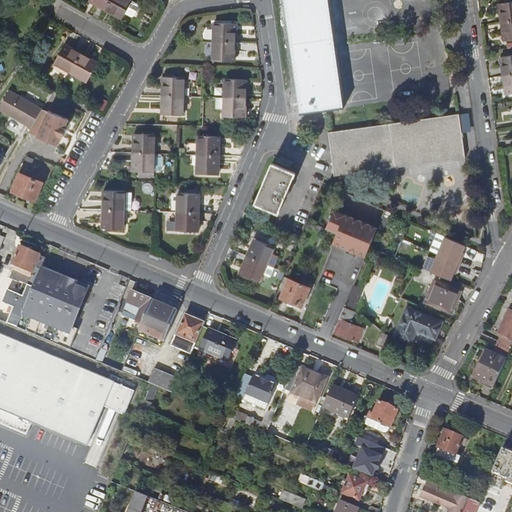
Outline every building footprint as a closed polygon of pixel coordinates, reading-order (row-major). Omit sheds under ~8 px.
[(106,10),(111,0),(89,0),(89,1),(98,6),(106,10)] [(132,0),(111,0),(106,10),(116,16),(122,19),(132,0)] [(284,0),(300,114),(326,110),(344,108),(328,0),(284,0)] [(511,1),(498,4),(501,23),(511,21),(511,1)] [(511,40),(511,21),(501,23),(504,41),(511,40)] [(214,23),(213,42),(235,43),(235,24),(214,23)] [(234,62),(235,43),(213,42),(212,61),(234,62)] [(71,73),(81,54),(71,48),(65,45),(54,64),(71,73)] [(89,58),(81,54),(71,73),(87,82),(98,63),(89,58)] [(511,55),(500,57),(503,76),(511,74),(511,55)] [(511,93),(511,74),(503,76),(506,95),(511,93)] [(163,77),(162,96),(184,96),(184,77),(163,77)] [(225,79),(224,98),(246,98),(246,79),(225,79)] [(0,108),(0,109),(31,128),(42,109),(11,91),(0,108)] [(184,96),(162,96),(161,115),(183,115),(184,96)] [(246,98),(224,98),(217,98),(216,108),(224,108),(223,117),(245,118),(246,98)] [(28,133),(37,137),(48,111),(42,109),(31,128),(28,133)] [(48,111),(37,137),(57,146),(61,137),(62,138),(66,130),(65,129),(69,120),(48,111)] [(465,158),(459,114),(328,132),(334,176),(405,166),(465,158)] [(134,134),(133,153),(155,153),(155,135),(134,134)] [(198,136),(197,155),(219,155),(220,136),(198,136)] [(165,172),(165,153),(157,152),(156,172),(165,172)] [(155,153),(133,153),(132,172),(154,172),(155,153)] [(218,175),(219,155),(197,155),(196,174),(218,175)] [(255,203),(279,213),(295,174),(272,164),(255,203)] [(12,191),(35,201),(43,183),(19,173),(12,191)] [(103,191),(103,210),(125,210),(125,192),(103,191)] [(177,212),(199,213),(199,194),(177,193),(177,212)] [(124,229),(125,210),(103,210),(102,229),(124,229)] [(334,210),(326,229),(337,233),(333,244),(358,254),(366,257),(370,247),(378,228),(370,225),(334,210)] [(198,232),(199,213),(177,212),(177,231),(198,232)] [(176,220),(169,220),(168,230),(176,231),(176,220)] [(465,245),(457,241),(445,236),(437,233),(431,247),(439,251),(438,254),(460,264),(463,256),(461,255),(465,245)] [(254,239),(247,256),(267,264),(274,267),(279,256),(275,254),(274,256),(271,255),(274,247),(254,239)] [(9,277),(22,283),(18,293),(6,288),(1,301),(12,307),(6,322),(16,326),(40,268),(44,259),(38,257),(39,255),(20,247),(12,264),(14,265),(9,277)] [(438,254),(431,272),(451,280),(455,270),(457,271),(460,264),(438,254)] [(260,282),(267,264),(247,256),(240,274),(260,282)] [(92,290),(40,268),(16,326),(67,348),(74,351),(82,330),(76,328),(92,290)] [(280,298),(302,307),(309,288),(288,279),(280,298)] [(437,306),(452,312),(461,292),(446,285),(437,306)] [(353,286),(345,305),(339,319),(333,334),(358,343),(363,329),(347,322),(349,315),(352,316),(354,312),(350,310),(351,306),(356,308),(363,290),(353,286)] [(136,322),(140,324),(150,300),(130,292),(125,302),(141,309),(136,322)] [(175,311),(150,300),(140,324),(137,332),(162,342),(175,311)] [(339,319),(345,305),(338,303),(333,317),(339,319)] [(416,330),(435,338),(442,322),(407,308),(395,336),(411,342),(416,330)] [(486,351),(475,377),(494,386),(511,346),(511,310),(509,309),(497,334),(501,335),(492,354),(486,351)] [(172,345),(191,352),(194,347),(202,327),(204,323),(184,315),(172,345)] [(235,341),(202,327),(194,347),(227,361),(235,341)] [(387,335),(381,332),(376,345),(383,347),(387,335)] [(0,334),(0,422),(25,433),(30,421),(84,444),(103,400),(124,409),(131,391),(0,334)] [(108,345),(102,342),(94,360),(98,361),(101,362),(108,345)] [(327,379),(294,365),(284,388),(316,402),(327,379)] [(180,380),(153,369),(147,382),(149,383),(174,394),(180,380)] [(252,376),(244,394),(267,403),(275,386),(252,376)] [(323,406),(349,417),(358,396),(331,386),(323,406)] [(392,426),(403,431),(408,416),(377,402),(371,415),(367,413),(366,418),(369,419),(366,427),(388,436),(392,426)] [(246,417),(228,409),(225,416),(243,423),(246,417)] [(438,447),(455,454),(460,443),(462,437),(462,436),(445,430),(438,447)] [(511,511),(511,445),(505,442),(492,472),(507,478),(506,482),(511,484),(511,511)] [(455,454),(438,447),(436,454),(458,463),(460,455),(455,454)] [(341,485),(345,486),(349,476),(346,474),(341,485)] [(359,501),(359,499),(365,485),(366,483),(349,476),(345,486),(342,494),(359,501)] [(309,478),(306,486),(321,492),(324,484),(309,478)] [(369,486),(365,485),(359,499),(363,501),(369,486)] [(461,511),(468,497),(457,492),(454,499),(425,487),(422,494),(451,506),(448,511),(461,511)] [(156,511),(161,502),(135,491),(126,511),(156,511)] [(283,491),(279,500),(302,510),(306,500),(283,491)] [(357,511),(359,509),(340,500),(335,511),(357,511)]
